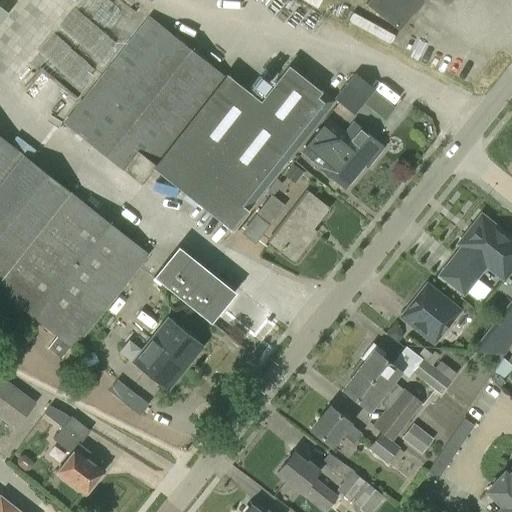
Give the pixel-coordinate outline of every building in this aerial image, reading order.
[(368,0),(366,3),(398,28),(420,0),(442,0),(447,3),(449,0),(368,0)] [(364,20),(370,10),(358,3),(349,20),(372,33),(376,26),(364,20)] [(258,103),(223,75),(148,16),(63,123),(141,183),(153,167),(190,197),(232,231),(248,211),(247,210),(331,104),(286,68),(258,103)] [(354,114),(374,90),(355,73),(334,98),(354,114)] [(344,133),(327,119),(301,151),(344,186),(363,163),(366,165),(381,146),(353,122),(344,133)] [(73,349),(148,253),(70,191),(22,154),(0,136),(0,290),(56,336),(47,347),(61,358),(70,347),(73,349)] [(294,183),(303,172),(292,164),(283,174),(294,183)] [(293,259),(314,231),(310,228),(326,208),(306,192),(268,240),(293,259)] [(269,225),(285,205),(271,194),(255,214),(269,225)] [(463,296),(485,268),(503,283),(511,271),(511,236),(480,212),(454,244),(458,247),(436,275),(463,296)] [(208,320),(231,291),(179,249),(156,278),(208,320)] [(433,346),(462,310),(426,281),(407,305),(397,317),(415,332),(433,346)] [(511,334),(511,300),(495,321),(511,334)] [(167,388),(202,345),(166,317),(149,338),(155,343),(141,360),(136,357),(132,361),(167,388)] [(357,370),(412,414),(421,402),(404,388),(403,389),(392,380),(399,371),(382,357),(385,353),(372,343),(360,358),(364,361),(357,370)] [(82,370),(98,362),(93,351),(77,359),(82,370)] [(434,368),(422,359),(411,372),(439,394),(456,373),(440,361),(434,368)] [(391,441),(412,414),(357,370),(342,390),(368,410),(376,400),(386,408),(372,425),(381,432),(381,433),(391,441)] [(497,386),(503,380),(494,372),(489,378),(497,386)] [(0,418),(15,429),(35,402),(0,375),(0,418)] [(122,401),(131,390),(118,379),(108,391),(122,401)] [(86,490),(99,472),(94,468),(99,461),(78,445),(89,430),(70,416),(55,405),(48,415),(51,417),(50,419),(61,427),(52,439),(71,453),(59,469),(86,490)] [(352,443),(361,433),(348,423),(349,421),(329,406),(310,430),(330,445),(340,433),(352,443)] [(437,477),(472,424),(462,417),(427,470),(437,477)] [(421,453),(433,439),(413,423),(401,438),(421,453)] [(35,429),(29,437),(36,443),(42,434),(35,429)] [(399,447),(391,441),(381,433),(368,448),(387,463),(387,462),(392,466),(403,452),(398,448),(399,447)] [(306,462),(292,451),(276,472),(326,511),(338,496),(313,476),(318,470),(307,460),(306,462)] [(511,511),(511,470),(507,476),(503,472),(486,490),(502,505),(498,510),(499,511),(511,511)] [(364,511),(372,511),(385,497),(353,471),(337,490),(364,511)] [(0,511),(18,511),(0,497),(0,511)]
